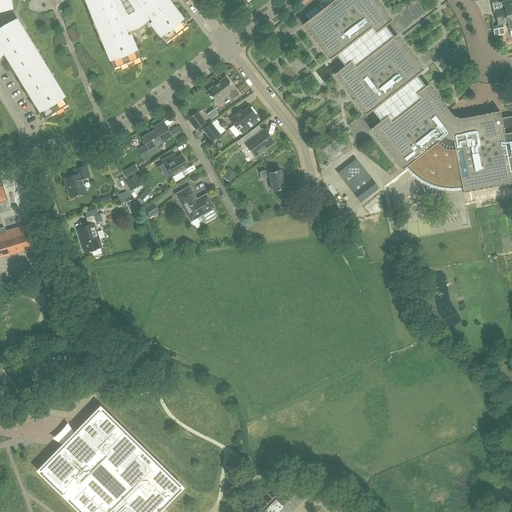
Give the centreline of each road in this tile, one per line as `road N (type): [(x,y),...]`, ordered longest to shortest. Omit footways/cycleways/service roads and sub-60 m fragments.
road 1 (residential): [(0,157),(99,138),(166,94)]
road 2 (residential): [(315,191),(302,143),(227,46)]
road 3 (residential): [(244,232),(166,94)]
